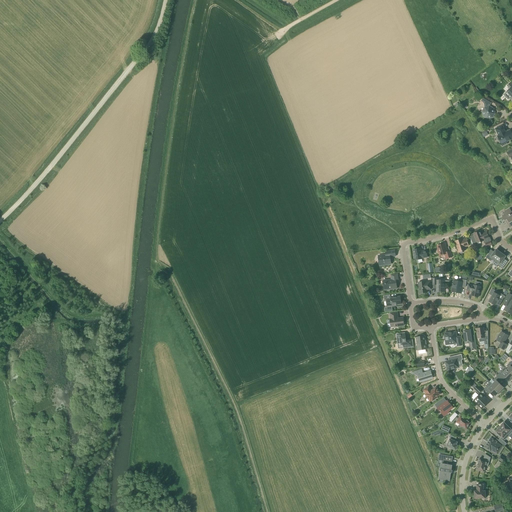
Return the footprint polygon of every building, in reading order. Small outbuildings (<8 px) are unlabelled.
[(511,101),(511,84),(511,83),(507,86),(510,89),(503,95),(507,100),(509,98),(511,101)] [(487,119),(492,118),(494,114),(493,109),(489,107),(491,103),(483,98),(481,101),(481,102),(483,103),(484,108),(482,112),(483,117),(487,119)] [(505,133),(504,130),(502,126),(495,129),(500,137),(498,138),(502,146),(507,143),(506,142),(511,139),(511,137),(510,135),(511,134),(510,131),(505,133)] [(511,213),(510,209),(505,212),(506,214),(502,217),(505,221),(507,220),(509,223),(508,224),(510,228),(511,226),(511,213)] [(481,235),(480,232),(469,236),(473,245),(477,243),(477,244),(484,241),(484,240),(489,238),(487,233),(481,235)] [(463,241),(462,239),(455,242),(459,253),(466,251),(465,247),(468,246),(466,240),(463,241)] [(447,253),(444,244),(437,247),(440,256),(444,255),(446,259),(452,258),(450,252),(447,253)] [(421,252),(420,249),(413,250),(414,255),(413,255),(414,258),(415,261),(422,260),(422,259),(427,258),(426,251),(421,252)] [(495,261),(501,253),(499,251),(498,251),(496,250),(492,254),(490,253),(485,258),(490,262),(492,259),(495,261)] [(380,266),(391,265),(390,258),(395,257),(394,251),(385,252),(386,255),(383,255),(383,257),(378,258),(380,266)] [(501,253),(495,261),(493,264),(496,267),(497,265),(502,269),(507,263),(503,260),(506,257),(503,255),(504,254),(501,253)] [(384,291),(397,289),(396,281),(398,281),(397,275),(391,275),(391,280),(383,281),(384,291)] [(436,281),(436,279),(433,279),(433,285),(436,285),(436,292),(445,292),(445,281),(436,281)] [(465,287),(466,281),(460,280),(459,282),(453,281),(453,282),(452,282),(452,284),(453,285),(452,292),(461,294),(462,287),(465,287)] [(426,283),(426,282),(418,283),(419,294),(427,293),(427,290),(431,290),(430,282),(426,283)] [(473,286),(468,285),(467,291),(472,292),(471,296),(478,298),(479,294),(480,294),(480,291),(480,287),(473,286)] [(495,306),(500,296),(494,293),(495,291),(492,289),(489,295),(492,296),(489,302),(491,304),(491,305),(493,305),(494,305),(495,306)] [(391,298),(390,295),(384,296),(384,301),(386,300),(387,306),(391,306),(392,307),(396,307),(396,305),(401,305),(400,297),(391,298)] [(398,319),(397,313),(390,314),(391,320),(390,320),(391,328),(394,327),(394,328),(397,328),(397,327),(404,326),(403,318),(398,319)] [(485,336),(484,328),(477,329),(478,339),(479,339),(479,343),(484,342),(484,345),(488,345),(488,336),(485,336)] [(472,341),(470,331),(464,331),(465,344),(469,343),(470,351),(476,350),(474,341),(472,341)] [(456,337),(456,332),(446,334),(445,336),(446,343),(448,345),(452,344),(453,343),(456,343),(457,344),(457,347),(461,346),(460,337),(456,337)] [(504,334),(501,332),(496,341),(500,343),(500,344),(498,347),(504,350),(507,345),(504,343),(508,336),(507,335),(507,334),(506,333),(505,333),(504,334)] [(406,341),(405,334),(401,334),(397,335),(397,339),(398,344),(398,349),(403,348),(413,347),(412,340),(406,341)] [(417,346),(416,346),(416,351),(418,351),(426,350),(426,345),(426,341),(425,341),(424,337),(423,336),(422,335),(420,335),(420,336),(420,337),(416,338),(417,346)] [(447,370),(458,368),(457,361),(462,360),(461,355),(450,357),(451,360),(450,361),(445,362),(446,365),(445,365),(446,367),(446,368),(447,370)] [(511,375),(506,370),(505,369),(503,371),(502,371),(497,376),(502,380),(505,377),(510,381),(511,380),(511,379),(511,375)] [(423,374),(422,370),(413,373),(418,376),(420,382),(432,378),(430,372),(423,374)] [(499,383),(502,380),(497,376),(492,381),(494,383),(492,385),(500,393),(502,390),(503,388),(499,383)] [(492,385),(490,383),(484,390),(488,394),(491,391),(496,396),(497,394),(498,395),(500,393),(492,385)] [(476,386),(476,385),(473,388),(474,389),(473,389),(479,394),(482,391),(477,386),(476,386)] [(431,391),(429,387),(423,390),(426,394),(425,395),(430,402),(431,401),(432,402),(437,398),(436,398),(441,394),(436,388),(431,391)] [(482,409),(488,403),(480,395),(474,400),(482,409)] [(446,402),(444,399),(435,405),(439,412),(440,411),(444,417),(449,413),(448,412),(453,408),(450,404),(449,404),(447,401),(446,402)] [(466,429),(470,423),(461,416),(456,423),(459,425),(463,428),(464,428),(466,429)] [(511,427),(510,429),(504,423),(501,426),(500,428),(508,436),(511,432),(511,427)] [(504,440),(508,436),(500,428),(496,432),(504,440)] [(455,451),(457,446),(456,445),(457,443),(455,442),(456,438),(450,436),(446,444),(448,444),(447,447),(455,451)] [(495,453),(500,446),(496,443),(496,442),(491,438),(485,448),(491,451),(491,450),(495,453)] [(500,438),(498,441),(504,446),(507,444),(500,438)] [(451,462),(452,457),(439,455),(438,460),(442,461),(441,469),(440,468),(440,471),(444,472),(443,480),(449,481),(450,473),(452,473),(452,470),(451,470),(452,465),(445,464),(446,461),(451,462)] [(488,467),(490,458),(485,455),(483,460),(480,458),(476,470),(484,472),(486,466),(488,467)] [(503,463),(506,459),(500,455),(497,460),(503,463)] [(483,491),(483,485),(477,485),(477,492),(474,492),(475,499),(485,499),(485,491),(483,491)]
